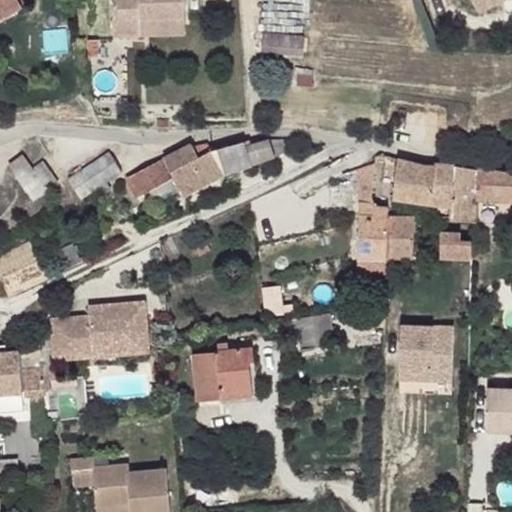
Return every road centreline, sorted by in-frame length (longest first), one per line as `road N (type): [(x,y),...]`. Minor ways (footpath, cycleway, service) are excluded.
road 1 (residential): [(0,140),(134,137),(170,149),(230,136),(313,140),(511,169)]
road 2 (unknown): [(0,290),(69,278),(313,170),(381,149)]
road 3 (unknown): [(295,0),(313,140)]
